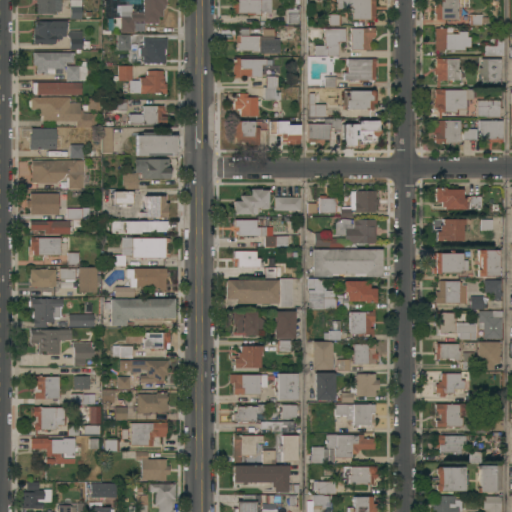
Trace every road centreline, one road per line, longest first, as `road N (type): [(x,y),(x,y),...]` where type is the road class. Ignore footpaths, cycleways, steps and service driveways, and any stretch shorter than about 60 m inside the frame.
road 1 (residential): [(407,511),(407,0)]
road 2 (residential): [(0,470),(1,0)]
road 3 (tertiary): [(201,511),(201,169)]
road 4 (residential): [(511,168),(201,169)]
road 5 (tertiary): [(201,120),(201,0)]
